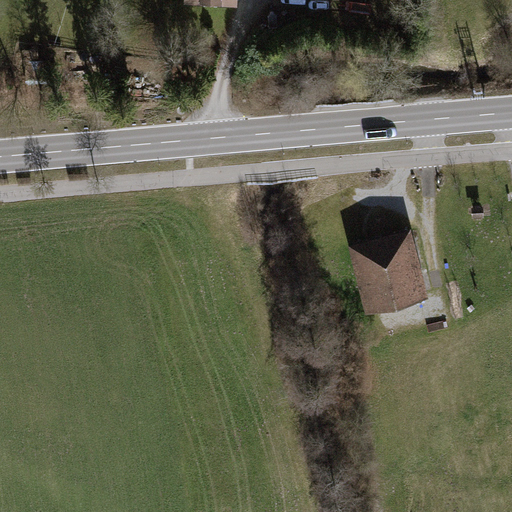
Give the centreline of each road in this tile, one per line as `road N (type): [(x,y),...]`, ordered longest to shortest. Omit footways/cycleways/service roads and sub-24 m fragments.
road 1 (secondary): [(0,156),(511,112)]
road 2 (track): [(441,4),(425,120),(437,288)]
